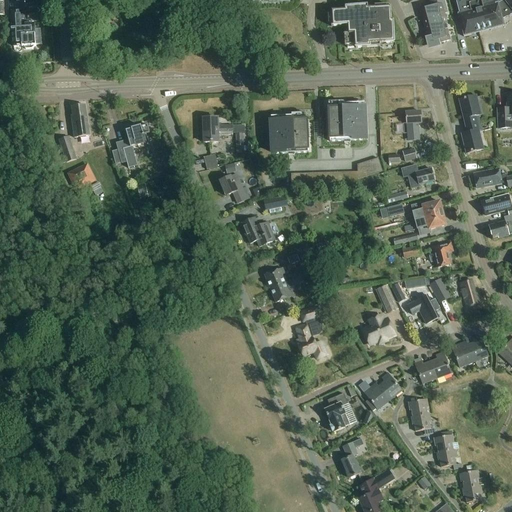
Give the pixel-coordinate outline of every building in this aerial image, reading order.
[(445,3),(444,0),(429,0),(432,8),(421,11),(428,39),(429,39),(434,46),(450,42),(446,26),(448,25),(442,4),(445,3)] [(458,15),(461,24),(461,28),(464,38),(471,36),(505,27),(503,20),(509,18),(511,16),(511,0),(455,0),(459,14),(458,15)] [(388,6),(387,6),(345,8),(346,12),(331,13),(331,28),(346,27),(347,35),(344,35),(345,47),(355,46),(356,49),(380,48),(380,45),(395,44),(393,23),(391,23),(390,9),(390,8),(389,7),(388,6)] [(25,12),(11,13),(12,35),(13,35),(13,48),(22,48),(22,49),(24,49),(25,50),(32,50),(34,47),(36,47),(36,46),(41,45),(40,31),(34,32),(34,26),(26,26),(25,12)] [(511,95),(507,95),(507,110),(498,110),(499,130),(511,129),(511,95)] [(477,97),(459,101),(464,120),(466,127),(480,123),(478,117),(481,116),(477,97)] [(357,108),(357,104),(334,105),(335,109),(329,110),(330,143),(364,141),(363,108),(357,108)] [(75,139),(90,137),(85,106),(72,108),(73,117),(72,117),(75,139)] [(420,112),(406,113),(407,125),(408,136),(409,142),(420,141),(420,135),(419,124),(421,124),(420,112)] [(302,121),(301,117),(278,118),(279,122),(273,122),(274,155),(309,154),(307,121),(302,121)] [(232,126),(221,126),(218,126),(218,125),(218,119),(203,120),(203,126),(204,137),(203,139),(203,142),(204,143),(204,145),(219,144),(219,136),(232,136),(232,135),(232,128),(232,126)] [(480,123),(466,127),(468,134),(462,135),(466,154),(484,150),(479,131),(482,131),(480,123)] [(149,126),(147,127),(147,126),(141,128),(140,128),(140,127),(138,127),(137,126),(135,127),(134,129),(133,129),(133,130),(126,132),(129,140),(126,141),(127,143),(118,145),(122,164),(127,163),(128,167),(136,165),(132,148),(146,145),(144,137),(144,135),(149,134),(149,133),(151,132),(149,126)] [(69,137),(59,141),(67,164),(77,161),(69,137)] [(236,141),(236,154),(244,154),(244,153),(244,147),(244,141),(236,141)] [(402,153),(405,163),(417,160),(414,150),(402,153)] [(203,157),(207,169),(219,165),(215,153),(203,157)] [(388,157),(389,165),(400,164),(400,156),(388,157)] [(370,162),(375,175),(383,172),(379,159),(370,162)] [(370,162),(362,164),(366,178),(375,175),(370,162)] [(358,166),(358,173),(358,180),(366,178),(362,164),(358,166)] [(76,190),(94,181),(87,166),(69,175),(76,190)] [(416,166),(401,171),(404,179),(408,178),(411,191),(421,188),(420,187),(435,183),(432,170),(418,173),(416,166)] [(508,175),(500,176),(499,170),(474,175),(477,190),(502,185),(501,184),(508,183),(509,187),(511,186),(511,176),(508,177),(508,175)] [(341,173),(333,174),(333,188),(342,187),(341,173)] [(350,173),(341,173),(342,187),(350,187),(350,173)] [(358,187),(358,180),(358,173),(350,173),(350,187),(358,187)] [(308,174),(300,175),(300,189),(308,188),(308,174)] [(316,174),(308,174),(308,188),(317,188),(316,174)] [(325,174),(316,174),(317,188),(325,188),(325,174)] [(325,188),(333,188),(333,174),(325,174),(325,188)] [(231,178),(220,182),(227,197),(233,194),(236,199),(238,205),(250,200),(248,194),(246,189),(243,190),(239,180),(237,175),(231,178)] [(300,189),(300,175),(291,175),(292,189),(300,189)] [(98,183),(90,187),(96,197),(100,195),(103,193),(98,183)] [(137,187),(141,201),(149,199),(145,185),(137,187)] [(387,198),(389,205),(403,201),(401,194),(387,198)] [(511,208),(508,197),(497,200),(482,203),(486,217),(500,213),(500,211),(511,208)] [(286,198),(264,202),(266,212),(270,211),(270,215),(282,213),(281,209),(288,208),(286,198)] [(416,222),(444,214),(440,202),(424,207),(424,204),(412,207),(416,222)] [(387,210),(390,219),(404,215),(402,206),(387,210)] [(444,214),(416,222),(420,238),(431,235),(430,232),(447,227),(444,214)] [(511,215),(509,217),(510,217),(506,218),(507,222),(489,227),(493,240),(511,234),(511,215)] [(260,227),(256,219),(241,225),(244,232),(245,232),(251,245),(257,242),(260,248),(276,242),(268,224),(260,227)] [(402,238),(404,245),(418,242),(417,235),(402,238)] [(326,243),(316,246),(319,252),(328,249),(326,243)] [(453,253),(451,244),(433,249),(434,255),(430,256),(432,263),(436,262),(438,268),(450,265),(448,254),(453,253)] [(420,247),(402,251),(404,260),(422,256),(420,247)] [(283,269),(265,276),(271,290),(286,284),(282,276),(285,275),(283,269)] [(321,272),(315,274),(318,282),(324,279),(321,272)] [(291,277),(293,281),(302,278),(301,273),(291,277)] [(302,278),(293,281),(295,286),(304,282),(302,278)] [(441,280),(430,286),(436,297),(447,291),(441,280)] [(413,281),(405,282),(406,290),(414,289),(413,281)] [(286,284),(271,290),(276,304),(294,297),(292,292),(294,291),(290,282),(286,284)] [(476,295),(472,282),(461,285),(467,309),(482,305),(479,294),(476,295)] [(391,289),(399,304),(406,301),(398,285),(391,289)] [(388,286),(376,291),(387,315),(399,310),(388,286)] [(408,307),(413,316),(420,313),(427,326),(439,319),(428,297),(408,307)] [(304,358),(315,354),(317,362),(328,358),(323,344),(316,347),(313,339),(319,336),(320,336),(321,335),(321,334),(322,334),(322,333),(322,332),(322,331),(320,323),(317,324),(316,319),(320,318),(318,310),(301,314),(304,323),(306,322),(307,326),(296,329),(300,341),(297,342),(300,350),(299,352),(298,354),(299,356),(301,357),(303,357),(304,358)] [(369,327),(362,330),(370,349),(378,345),(379,348),(389,343),(388,341),(396,337),(388,319),(384,321),(382,315),(367,322),(369,327)] [(470,345),(468,346),(474,364),(489,358),(481,337),(473,340),(475,344),(470,345)] [(511,341),(499,355),(510,365),(511,363),(511,341)] [(468,346),(466,343),(452,348),(461,369),(474,364),(468,346)] [(438,360),(430,363),(437,380),(452,375),(444,354),(436,357),(438,360)] [(437,380),(430,363),(424,365),(422,362),(415,365),(423,386),(437,380)] [(385,382),(378,387),(390,402),(402,392),(389,375),(383,379),(385,382)] [(378,411),(390,402),(378,387),(377,385),(371,389),(365,394),(370,400),(366,404),(373,413),(377,409),(378,411)] [(346,429),(345,428),(350,426),(342,408),(348,405),(343,394),(326,402),(329,408),(330,409),(325,411),(332,426),(330,427),(333,434),(335,433),(335,434),(346,429)] [(412,408),(413,418),(428,416),(430,415),(428,415),(427,409),(429,408),(427,401),(409,404),(410,409),(412,408)] [(428,416),(413,418),(412,419),(412,423),(414,423),(416,433),(429,431),(430,436),(435,435),(435,430),(431,430),(430,423),(431,423),(430,415),(428,416)] [(437,444),(439,454),(454,451),(452,445),(454,444),(453,437),(449,437),(449,433),(442,435),(442,439),(435,440),(435,444),(437,444)] [(362,441),(354,445),(344,449),(349,459),(342,462),(350,479),(361,474),(353,457),(358,455),(355,449),(364,446),(362,441)] [(454,451),(439,454),(438,455),(438,459),(440,458),(442,469),(456,466),(455,459),(457,459),(456,451),(454,451)] [(382,495),(379,491),(396,481),(389,470),(374,480),(363,487),(367,496),(359,500),(362,507),(364,511),(377,511),(375,505),(380,503),(377,497),(382,495)] [(463,480),(465,490),(479,487),(478,480),(480,480),(478,472),(460,476),(461,480),(463,480)] [(424,479),(418,483),(425,492),(431,488),(424,479)] [(479,487),(465,490),(463,490),(464,495),(465,494),(467,505),(482,502),(480,494),(482,494),(481,487),(479,487)]
